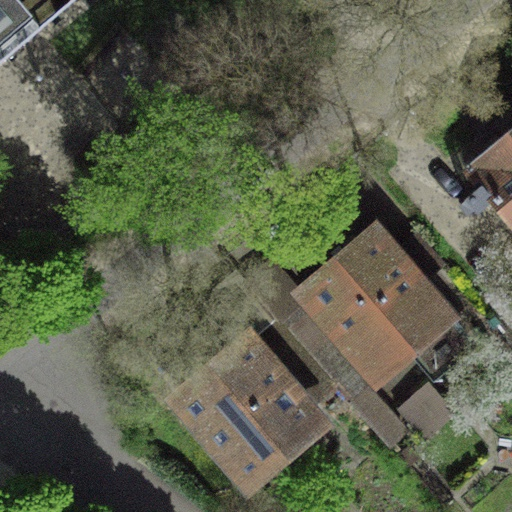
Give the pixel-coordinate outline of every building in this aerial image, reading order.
[(0,0),(0,60),(70,0),(0,0)] [(511,133),(469,171),(511,220),(511,133)] [(444,315),(375,233),(305,292),(375,374),(444,315)] [(334,382),(365,416),(381,402),(305,313),(288,329),(334,382)] [(288,329),(276,315),(179,399),(249,481),(320,422),(305,407),(316,397),(334,382),(288,329)] [(365,416),(334,382),(316,397),(350,436),(367,419),(365,416)]
